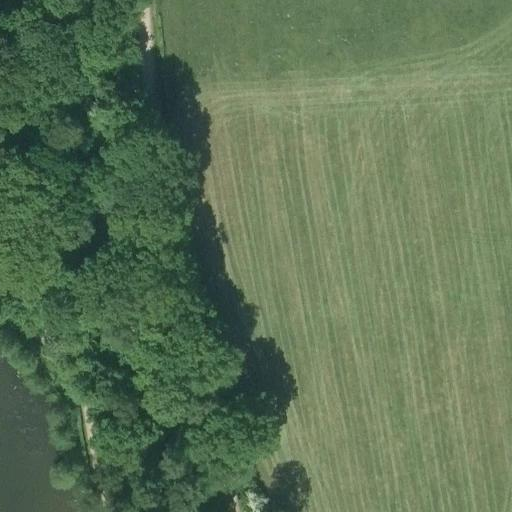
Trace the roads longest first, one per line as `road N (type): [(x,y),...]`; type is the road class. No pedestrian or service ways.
road 1 (track): [(161,223),(235,511)]
road 2 (track): [(149,0),(161,223)]
